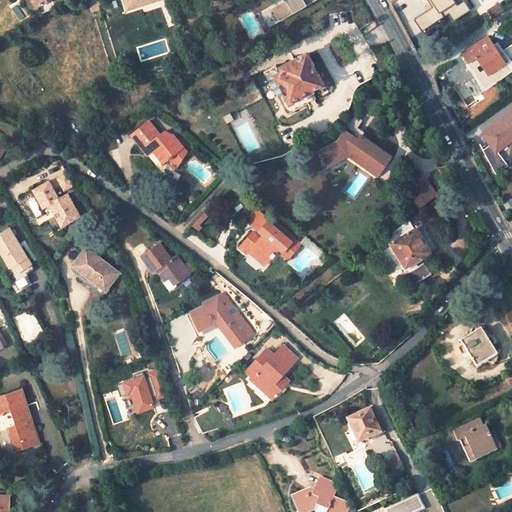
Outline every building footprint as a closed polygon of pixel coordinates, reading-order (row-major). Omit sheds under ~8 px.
[(125,0),(128,8),(153,0),(125,0)] [(273,0),(277,5),(254,18),(260,29),(311,0),(273,0)] [(454,21),(470,10),(463,0),(425,0),(426,0),(429,0),(435,8),(415,20),(422,31),(450,14),(454,21)] [(490,18),(500,11),(495,2),(484,9),(490,18)] [(471,60),(482,77),(504,63),(497,52),(486,36),(462,52),(468,62),(471,60)] [(511,63),(502,49),(497,52),(504,63),(482,77),(486,82),(511,64),(511,63)] [(276,65),(263,70),(268,80),(276,77),(290,103),(324,85),(307,53),(278,68),(276,65)] [(511,111),(483,133),(495,150),(511,136),(511,111)] [(391,157),(361,136),(363,132),(357,127),(361,119),(356,115),(348,128),(354,132),(352,136),(346,131),(338,141),(319,151),(327,166),(349,153),(378,175),(391,157)] [(147,120),(130,134),(142,149),(148,144),(152,150),(162,162),(167,158),(168,159),(174,154),(180,158),(185,150),(171,133),(163,131),(159,134),(147,120)] [(40,137),(31,133),(28,140),(37,144),(40,137)] [(506,166),(495,150),(483,133),(477,144),(493,175),(506,166)] [(148,144),(142,149),(147,154),(152,150),(148,144)] [(153,153),(149,156),(159,168),(163,165),(153,153)] [(174,154),(168,159),(175,166),(180,158),(174,154)] [(68,173),(60,179),(68,191),(76,186),(68,173)] [(440,196),(428,180),(408,194),(419,210),(440,196)] [(50,185),(35,194),(46,213),(52,209),(64,230),(81,220),(68,198),(60,203),(50,185)] [(252,232),(243,242),(251,249),(253,246),(269,259),(278,249),(282,252),(288,257),(301,242),(274,220),(272,222),(255,208),(246,219),(258,231),(255,234),(252,232)] [(387,237),(406,266),(416,260),(431,251),(416,227),(415,228),(409,220),(387,237)] [(0,250),(11,267),(12,266),(16,273),(31,264),(9,228),(0,233),(0,250)] [(251,249),(243,242),(241,244),(249,251),(251,249)] [(186,268),(179,257),(174,261),(162,245),(144,259),(156,274),(161,270),(164,274),(162,276),(167,283),(172,280),(177,287),(192,276),(186,268)] [(253,246),(251,249),(266,262),(269,259),(253,246)] [(88,248),(75,265),(106,289),(119,272),(88,248)] [(416,260),(406,266),(410,273),(405,276),(412,287),(432,275),(424,263),(420,266),(416,260)] [(193,263),(186,268),(192,276),(198,271),(193,263)] [(167,283),(166,284),(174,294),(179,290),(177,287),(172,280),(167,283)] [(318,300),(314,294),(308,298),(312,304),(318,300)] [(231,304),(224,296),(217,299),(225,309),(231,304)] [(217,299),(203,305),(205,308),(196,313),(200,322),(196,323),(201,332),(218,324),(238,349),(250,340),(225,309),(217,299)] [(200,322),(196,313),(192,315),(196,323),(200,322)] [(478,369),(497,357),(488,341),(482,330),(462,342),(461,341),(451,348),(456,356),(466,350),(478,369)] [(488,341),(492,347),(496,345),(492,338),(488,341)] [(268,350),(248,373),(255,379),(253,381),(260,388),(266,387),(272,393),(274,389),(280,395),(288,386),(281,380),(285,375),(299,360),(283,347),(275,356),(268,350)] [(160,369),(149,372),(156,400),(167,397),(160,369)] [(281,380),(288,386),(292,382),(285,375),(281,380)] [(266,387),(260,388),(275,401),(280,395),(274,389),(272,393),(266,387)] [(29,404),(24,388),(0,396),(0,414),(12,411),(17,426),(10,429),(18,451),(37,443),(23,407),(29,404)] [(155,401),(144,404),(148,419),(158,417),(155,401)] [(356,433),(360,441),(379,432),(369,412),(350,421),(351,423),(349,425),(349,427),(350,431),(352,432),(356,433)] [(466,438),(475,459),(496,449),(486,425),(483,427),(479,419),(453,431),(458,441),(460,440),(466,438)] [(490,435),(496,449),(501,447),(495,432),(490,435)] [(469,462),(475,459),(466,438),(460,440),(469,462)] [(403,465),(398,453),(390,466),(396,477),(403,465)] [(319,507),(330,511),(350,511),(352,510),(349,504),(337,499),(339,493),(334,483),(331,481),(322,479),(319,487),(316,496),(313,495),(309,496),(307,492),(294,497),(300,511),(316,511),(317,511),(319,507)] [(393,482),(384,485),(390,498),(399,494),(393,482)] [(443,511),(440,503),(431,489),(386,510),(386,511),(421,511),(426,510),(427,511),(443,511)] [(0,511),(10,511),(11,495),(0,494),(0,511)]
